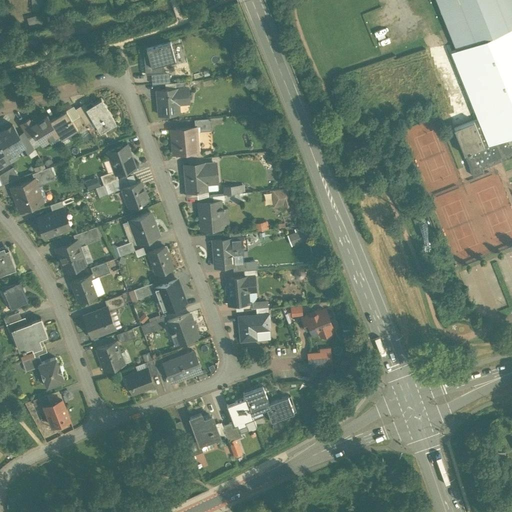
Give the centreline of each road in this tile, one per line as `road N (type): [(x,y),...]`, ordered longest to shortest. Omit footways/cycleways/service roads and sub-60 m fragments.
road 1 (residential): [(233,376),(121,77),(0,112)]
road 2 (primary): [(414,410),(252,0)]
road 3 (tertiary): [(414,410),(192,511)]
road 4 (residential): [(0,217),(54,296),(102,422)]
road 5 (residential): [(102,422),(233,376)]
road 6 (residential): [(0,485),(10,468),(102,422)]
